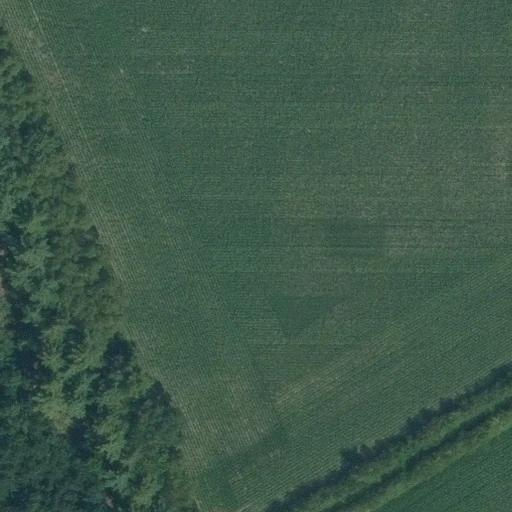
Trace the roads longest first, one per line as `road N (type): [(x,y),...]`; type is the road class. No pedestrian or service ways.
road 1 (track): [(200,511),(0,44)]
road 2 (track): [(511,373),(283,511)]
